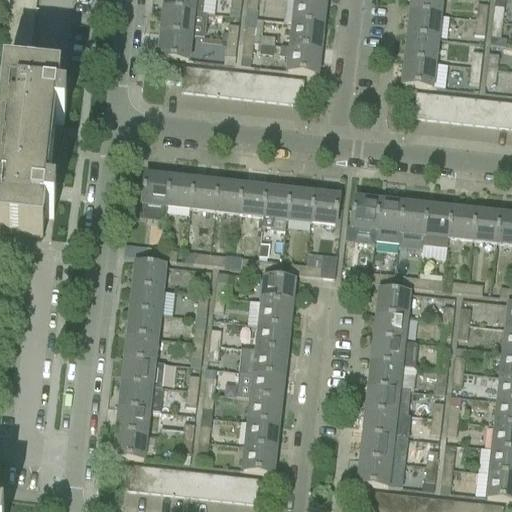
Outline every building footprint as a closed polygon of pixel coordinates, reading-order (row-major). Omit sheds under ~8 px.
[(0,0),(0,13),(8,14),(10,1),(9,0),(0,0)] [(162,12),(162,13),(192,16),(201,17),(203,0),(164,0),(164,12),(162,12)] [(240,0),(230,0),(229,12),(239,13),(240,0)] [(257,0),(247,0),(246,14),(256,15),(257,0)] [(409,16),(438,20),(440,0),(411,0),(410,16),(409,16)] [(10,1),(8,14),(8,15),(34,18),(36,4),(10,1)] [(294,3),(291,28),(321,31),(324,7),(294,3)] [(477,8),(475,24),(485,25),(487,9),(477,8)] [(493,9),(491,25),(502,26),(503,10),(493,9)] [(160,36),(160,37),(189,40),(192,16),(162,13),(164,14),(161,36),(160,36)] [(8,15),(6,28),(33,31),(34,18),(8,15)] [(406,40),(435,44),(438,20),(409,16),(409,17),(410,17),(407,40),(406,40)] [(485,25),(475,24),(473,39),(484,40),(485,25)] [(502,26),(491,25),(490,40),(500,42),(502,26)] [(6,28),(5,42),(31,45),(33,31),(6,28)] [(291,28),(289,52),(319,55),(321,31),(291,28)] [(228,29),(226,45),(236,46),(238,30),(228,29)] [(244,31),(242,46),(253,48),(259,48),(273,50),(274,41),(254,39),(255,32),(244,31)] [(189,40),(160,37),(159,37),(161,38),(158,61),(157,60),(156,62),(186,65),(189,40)] [(403,64),(433,68),(435,44),(406,40),(406,41),(407,41),(404,64),(403,64)] [(5,42),(3,56),(29,59),(31,45),(5,42)] [(236,46),(226,45),(224,60),(234,61),(236,46)] [(253,48),(242,46),(241,62),(251,63),(253,48)] [(259,48),(258,58),(273,60),(274,50),(273,50),(259,48)] [(280,51),(278,61),(288,62),(286,76),(296,77),(316,80),(319,55),(289,52),(280,51)] [(29,59),(3,56),(1,69),(28,72),(29,59)] [(472,56),(470,72),(480,73),(482,57),(472,56)] [(488,57),(486,73),(497,74),(498,58),(488,57)] [(433,68),(403,64),(403,65),(404,65),(402,88),(400,88),(400,89),(430,92),(433,68)] [(164,86),(180,88),(182,70),(165,68),(164,86)] [(179,96),(191,98),(194,72),(182,70),(180,88),(179,96)] [(191,98),(203,99),(206,73),(194,72),(191,98)] [(480,73),(470,72),(468,87),(478,88),(480,73)] [(203,99),(216,100),(218,74),(206,73),(203,99)] [(497,74),(486,73),(484,88),(495,90),(497,74)] [(216,100),(228,102),(231,76),(218,74),(216,100)] [(228,102),(240,103),(243,77),(231,76),(228,102)] [(240,103),(252,104),(255,78),(243,77),(240,103)] [(252,104),(264,106),(267,80),(255,78),(252,104)] [(264,106),(276,107),(279,81),(267,80),(264,106)] [(276,107),(288,109),(291,83),(279,81),(276,107)] [(57,102),(59,88),(3,82),(0,104),(5,105),(1,138),(0,138),(0,238),(42,243),(43,228),(42,228),(43,221),(53,222),(55,204),(41,202),(43,187),(63,189),(68,145),(47,143),(49,127),(63,128),(65,111),(55,109),(56,102),(57,102)] [(291,83),(288,109),(300,110),(303,84),(291,83)] [(411,123),(423,124),(426,98),(414,96),(411,123)] [(423,124),(435,125),(438,99),(426,98),(423,124)] [(435,125),(448,127),(450,100),(438,99),(435,125)] [(448,127),(460,128),(463,102),(450,100),(448,127)] [(460,128),(472,129),(475,103),(463,102),(460,128)] [(472,129),(484,131),(487,104),(475,103),(472,129)] [(484,131),(496,132),(499,106),(487,104),(484,131)] [(496,132),(508,133),(511,107),(499,106),(496,132)] [(140,208),(139,223),(163,226),(165,211),(168,181),(168,183),(145,180),(145,178),(144,178),(140,208)] [(165,211),(189,214),(192,184),(192,185),(169,183),(169,181),(168,181),(165,211)] [(189,214),(213,216),(216,187),(216,186),(216,188),(193,185),(193,184),(192,184),(189,214)] [(213,216),(237,219),(241,189),(240,189),(240,191),(217,188),(217,187),(216,187),(213,216)] [(237,219),(261,222),(265,192),(264,192),(264,193),(241,191),(241,189),(237,219)] [(261,222),(260,231),(271,232),(271,234),(284,236),(285,224),(289,195),(288,195),(288,196),(265,193),(265,192),(261,222)] [(285,224),(309,227),(313,197),(312,197),(312,199),(289,196),(289,195),(285,224)] [(313,197),(309,227),(334,230),(337,200),(336,200),(336,201),(313,199),(313,197)] [(345,231),(343,246),(373,249),(373,246),(374,234),(378,204),(377,204),(377,206),(354,203),(354,202),(353,202),(350,232),(345,231)] [(374,234),(373,246),(397,249),(398,237),(402,207),(401,207),(401,209),(378,206),(378,205),(378,204),(374,234)] [(397,249),(397,252),(421,255),(422,250),(426,210),(425,210),(425,211),(402,209),(402,207),(398,237),(397,249)] [(426,210),(422,250),(446,253),(447,243),(450,213),(449,214),(426,212),(427,210),(426,210)] [(447,243),(471,245),(474,215),(474,217),(450,214),(451,213),(450,213),(447,243)] [(471,245),(495,248),(498,218),(497,218),(497,220),(475,217),(475,216),(474,215),(471,245)] [(495,248),(511,249),(511,221),(498,220),(499,218),(498,218),(495,248)] [(259,248),(257,260),(266,261),(268,250),(259,248)] [(143,262),(159,264),(160,254),(145,252),(143,262)] [(160,254),(159,264),(174,266),(176,256),(160,254)] [(192,268),(207,270),(208,259),(193,258),(192,268)] [(320,271),(321,260),(306,258),(305,270),(320,271)] [(208,259),(207,270),(223,271),(224,261),(208,259)] [(305,270),(304,281),(333,284),(335,261),(321,260),(320,271),(305,270)] [(240,273),(255,275),(256,265),(241,263),(240,273)] [(256,265),(255,275),(271,277),(272,267),(256,265)] [(131,292),(163,296),(166,271),(134,268),(134,269),(136,269),(133,292),(131,292)] [(288,279),(304,281),(305,270),(289,268),(288,279)] [(355,275),(354,286),(367,288),(368,282),(371,282),(371,277),(355,275)] [(368,282),(367,288),(384,290),(386,279),(371,277),(371,282),(368,282)] [(401,291),(417,293),(418,283),(402,281),(401,291)] [(261,282),(259,306),(291,310),(294,286),(261,282)] [(198,283),(196,299),(208,301),(209,284),(198,283)] [(418,283),(417,293),(432,295),(433,284),(418,283)] [(215,286),(213,301),(225,303),(226,287),(215,286)] [(449,297),(465,298),(466,288),(450,286),(449,297)] [(466,288),(465,298),(480,300),(481,290),(466,288)] [(497,302),(511,303),(511,292),(499,291),(497,302)] [(128,316),(160,320),(163,296),(131,292),(131,293),(133,293),(130,316),(128,316)] [(375,319),(375,320),(407,323),(410,299),(378,295),(378,296),(380,297),(377,319),(375,319)] [(208,301),(196,299),(195,316),(206,317),(208,301)] [(225,303),(213,301),(212,318),(223,319),(225,303)] [(259,306),(256,330),(288,334),(291,310),(259,306)] [(511,309),(505,309),(502,333),(511,334),(511,309)] [(442,312),(441,327),(451,328),(453,313),(442,312)] [(459,313),(457,329),(468,330),(469,314),(459,313)] [(126,339),(126,340),(158,344),(160,320),(128,316),(128,317),(130,317),(128,340),(126,339)] [(373,342),(373,343),(404,346),(407,323),(375,320),(377,321),(375,342),(373,342)] [(441,327),(439,343),(449,344),(451,328),(441,327)] [(457,329),(456,344),(466,346),(468,330),(457,329)] [(256,330),(253,354),(285,358),(288,334),(256,330)] [(193,331),(191,347),(202,349),(204,332),(193,331)] [(511,334),(502,333),(499,357),(511,358),(511,334)] [(210,334),(208,349),(219,351),(221,335),(210,334)] [(123,363),(123,364),(155,367),(158,344),(126,340),(126,341),(127,341),(125,363),(123,363)] [(370,366),(370,367),(401,370),(401,371),(413,372),(414,372),(417,350),(416,350),(416,349),(404,347),(404,346),(373,343),(373,344),(374,344),(372,366),(370,366)] [(202,349),(191,347),(189,364),(201,365),(202,349)] [(219,351),(208,349),(206,366),(218,367),(219,351)] [(253,354),(251,378),(283,382),(285,358),(253,354)] [(497,373),(497,381),(511,383),(511,358),(499,357),(499,359),(497,373)] [(437,360),(435,375),(446,376),(447,361),(437,360)] [(454,361),(452,377),(462,378),(464,363),(454,361)] [(121,387),(121,388),(152,391),(152,392),(161,393),(164,369),(155,368),(155,367),(123,364),(125,364),(122,387),(121,387)] [(368,391),(399,395),(401,370),(370,367),(370,368),(372,368),(369,391),(368,391)] [(419,373),(418,379),(421,382),(435,383),(435,375),(421,374),(419,373)] [(435,383),(434,391),(444,392),(446,376),(435,375),(435,383)] [(238,377),(235,401),(248,402),(280,406),(283,382),(251,378),(238,377)] [(452,377),(450,392),(461,394),(462,378),(452,377)] [(187,381),(186,395),(197,397),(198,382),(187,381)] [(495,392),(494,405),(511,407),(511,383),(497,381),(495,392)] [(204,382),(203,397),(214,399),(216,383),(204,382)] [(118,411),(118,412),(150,415),(152,391),(121,388),(122,388),(119,411),(118,411)] [(365,415),(396,419),(396,420),(406,421),(409,396),(399,395),(368,391),(368,392),(369,392),(366,415),(365,415)] [(197,397),(186,395),(184,412),(195,413),(197,397)] [(214,399),(203,397),(201,414),(212,415),(214,399)] [(248,402),(245,426),(277,430),(280,406),(248,402)] [(511,407),(494,405),(491,429),(511,431),(511,407)] [(432,408),(430,423),(440,424),(442,409),(432,408)] [(448,410),(447,425),(457,426),(459,411),(448,410)] [(115,435),(115,436),(147,439),(150,415),(118,412),(119,412),(117,435),(115,435)] [(362,439),(393,443),(404,444),(406,421),(396,420),(396,419),(365,415),(365,416),(366,416),(364,439),(362,439)] [(430,423),(428,439),(439,440),(440,424),(430,423)] [(447,425),(445,441),(455,442),(457,426),(447,425)] [(245,426),(243,450),(274,454),(277,430),(245,426)] [(199,427),(197,445),(209,447),(211,428),(199,427)] [(182,429),(180,443),(192,445),(193,430),(182,429)] [(511,431),(491,429),(489,453),(511,455),(511,431)] [(147,439),(115,436),(116,436),(114,460),(113,459),(112,461),(144,464),(145,459),(147,439)] [(359,463),(390,467),(401,468),(404,444),(393,443),(362,439),(362,440),(364,440),(361,463),(359,463)] [(192,445),(180,443),(179,460),(190,461),(192,445)] [(209,447),(197,445),(196,462),(207,463),(209,447)] [(274,454),(243,450),(240,475),(272,478),(274,454)] [(511,455),(489,453),(486,477),(511,480),(511,455)] [(427,456),(425,471),(435,473),(437,457),(427,456)] [(443,458),(441,473),(452,474),(453,459),(443,458)] [(357,487),(357,488),(401,493),(404,468),(401,468),(359,463),(359,464),(361,464),(358,487),(357,487)] [(123,494),(135,495),(138,470),(126,468),(123,494)] [(135,495),(147,497),(150,471),(138,470),(135,495)] [(147,497),(159,498),(162,472),(150,471),(147,497)] [(425,471),(423,487),(433,488),(435,473),(425,471)] [(159,498),(171,499),(174,474),(162,472),(159,498)] [(441,473),(440,489),(450,490),(452,474),(441,473)] [(171,499),(183,501),(186,475),(174,474),(171,499)] [(183,501),(195,502),(198,476),(186,475),(183,501)] [(195,502),(208,503),(210,478),(198,476),(195,502)] [(511,480),(486,477),(483,502),(511,505),(511,480)] [(208,503),(220,505),(222,479),(210,478),(208,503)] [(220,505),(232,506),(234,480),(222,479),(220,505)] [(232,506),(244,507),(247,481),(234,480),(232,506)] [(247,481),(244,507),(256,509),(259,483),(247,481)] [(367,511),(379,511),(381,497),(369,495),(367,511)] [(379,511),(391,511),(393,498),(381,497),(379,511)] [(391,511),(404,511),(406,499),(393,498),(391,511)] [(404,511),(416,511),(418,501),(406,499),(404,511)] [(416,511),(428,511),(430,502),(418,501),(416,511)] [(428,511),(440,511),(442,503),(430,502),(428,511)] [(440,511),(453,511),(454,505),(442,503),(440,511)]
